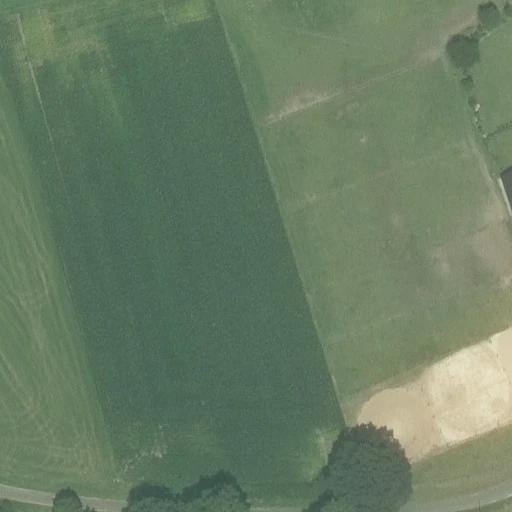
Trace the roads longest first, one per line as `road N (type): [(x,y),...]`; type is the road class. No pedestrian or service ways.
road 1 (residential): [(145,511),(0,491)]
road 2 (residential): [(511,488),(465,505),(372,511)]
